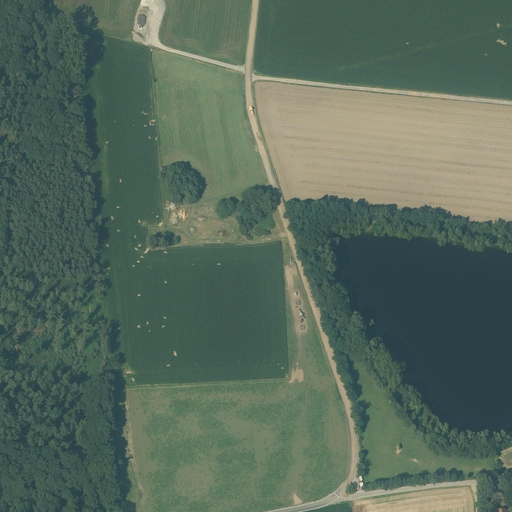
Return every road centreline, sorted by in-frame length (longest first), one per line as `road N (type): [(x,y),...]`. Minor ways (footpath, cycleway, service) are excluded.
road 1 (secondary): [(351,474),(351,421),(249,106),(255,0)]
road 2 (unclassified): [(511,481),(361,495)]
road 3 (track): [(151,0),(156,44),(248,70)]
